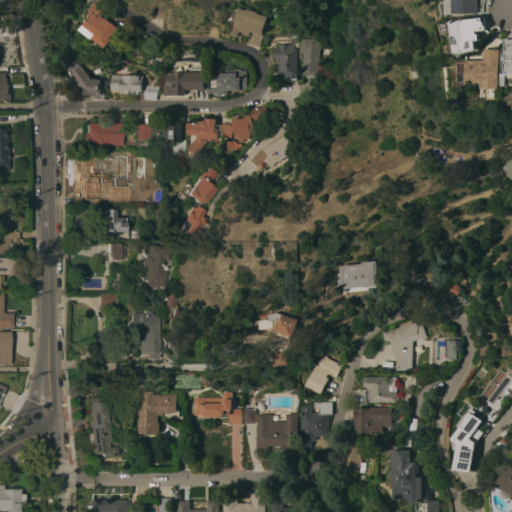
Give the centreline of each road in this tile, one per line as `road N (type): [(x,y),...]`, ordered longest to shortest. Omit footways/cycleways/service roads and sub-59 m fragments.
road 1 (residential): [(458,511),(437,438),(467,342),(449,315),(427,311),(364,334),(326,450),(311,472),(58,477)]
road 2 (tertiary): [(49,409),(43,105),(27,0)]
road 3 (residential): [(119,0),(162,37),(243,49),(257,59),(258,90),(227,106),(43,105)]
road 4 (residential): [(282,92),(287,123),(222,192)]
